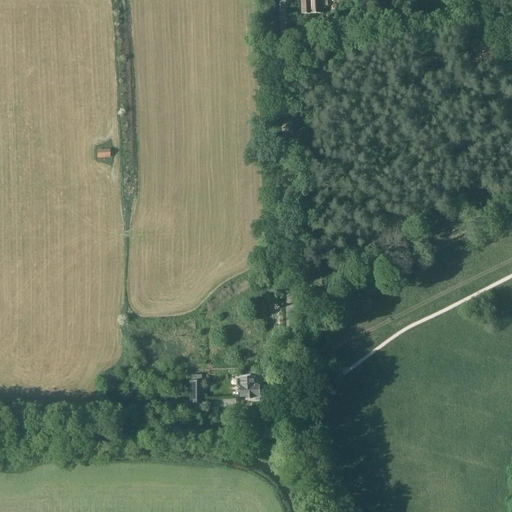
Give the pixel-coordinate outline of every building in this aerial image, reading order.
[(302,0),(303,14),(324,13),(324,12),(322,12),(322,5),(327,5),(327,3),(328,3),(328,0),(302,0)] [(344,27),(333,29),(334,37),(345,35),(344,27)] [(97,157),(111,157),(111,148),(97,149),(97,157)] [(253,398),(253,397),(259,396),(259,385),(261,385),(261,380),(242,380),(242,397),(248,397),(249,398),(253,398)] [(192,410),(203,410),(203,398),(203,383),(192,383),(192,398),(192,410)]
